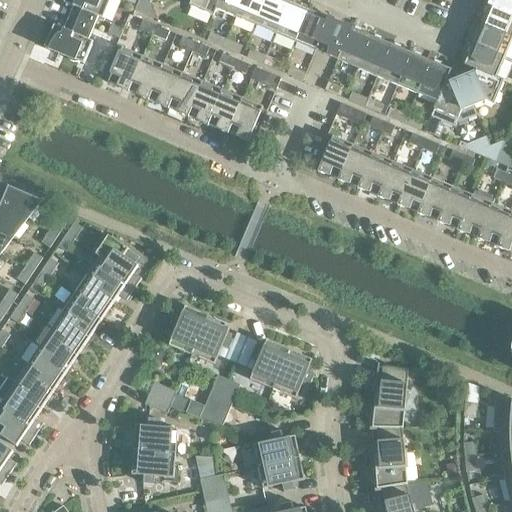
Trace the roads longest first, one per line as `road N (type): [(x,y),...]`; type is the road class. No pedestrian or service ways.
road 1 (residential): [(339,511),(331,435),(340,341),(177,274)]
road 2 (residential): [(276,179),(6,68)]
road 3 (residential): [(511,276),(276,179)]
road 4 (residential): [(71,436),(100,404),(177,274)]
road 5 (residential): [(326,0),(444,48),(464,0)]
